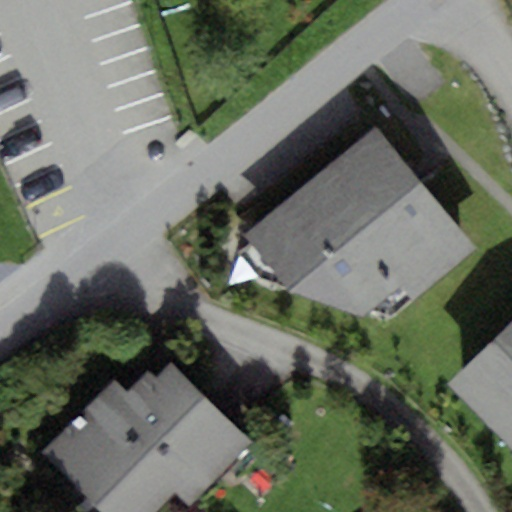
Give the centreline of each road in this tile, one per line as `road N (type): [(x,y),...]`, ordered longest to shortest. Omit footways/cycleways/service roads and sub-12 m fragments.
road 1 (residential): [(128,237),(194,318),(349,386),(410,431),(477,511)]
road 2 (residential): [(128,237),(424,1)]
road 3 (residential): [(0,344),(128,237)]
